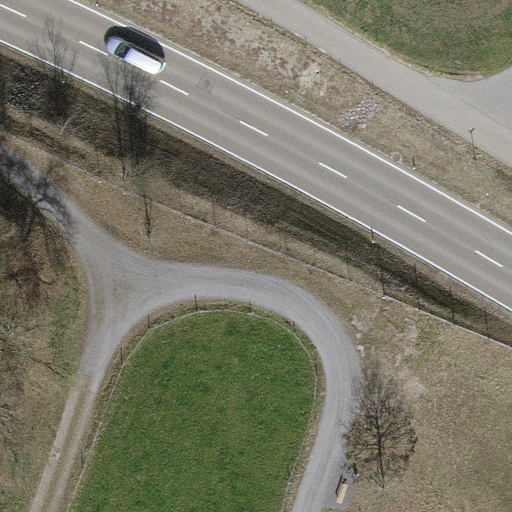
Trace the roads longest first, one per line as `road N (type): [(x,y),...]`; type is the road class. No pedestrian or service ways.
road 1 (track): [(304,511),(334,432),(343,372),(312,317),(250,286),(135,291),(35,185),(0,165)]
road 2 (secondary): [(511,272),(175,87),(0,5)]
road 3 (track): [(41,511),(135,291)]
